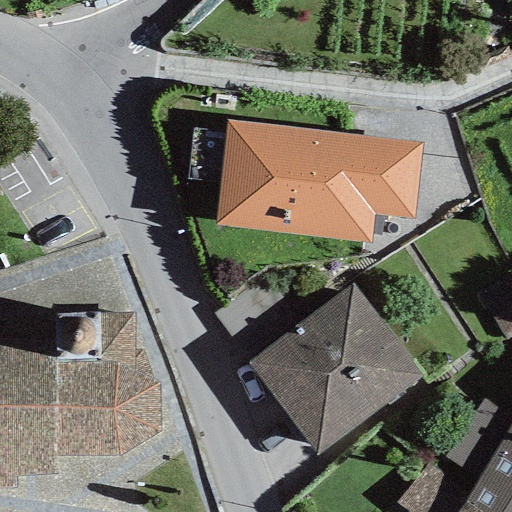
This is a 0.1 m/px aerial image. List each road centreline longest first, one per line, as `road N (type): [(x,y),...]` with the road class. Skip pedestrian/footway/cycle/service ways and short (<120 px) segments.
road 1 (residential): [(60,83),(126,179),(256,511)]
road 2 (residential): [(60,83),(148,69),(406,102),(473,89),(511,70)]
road 3 (residential): [(174,0),(60,83)]
